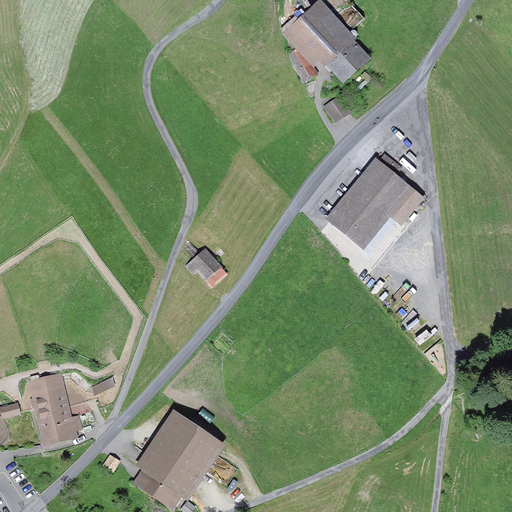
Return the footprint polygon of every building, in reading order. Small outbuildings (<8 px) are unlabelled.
[(301,49),(325,75),(333,68),(342,79),(366,58),(347,36),(366,20),(352,3),(333,19),(322,6),(289,34),(301,49)] [(310,84),(320,75),(302,53),(292,62),(310,84)] [(337,125),(352,114),(339,97),(325,107),(337,125)] [(380,160),(331,220),(366,249),(393,216),(406,226),(428,199),(380,160)] [(211,251),(190,268),(196,276),(202,272),(213,286),(229,273),(211,251)] [(63,375),(30,382),(44,443),(82,434),(78,419),(74,420),(63,375)] [(112,377),(92,387),(96,395),(117,386),(112,377)] [(20,404),(2,410),(6,422),(23,417),(20,404)] [(144,471),(136,483),(177,511),(187,499),(193,503),(231,448),(178,412),(140,468),(144,471)] [(118,461),(108,455),(103,464),(113,470),(118,461)]
